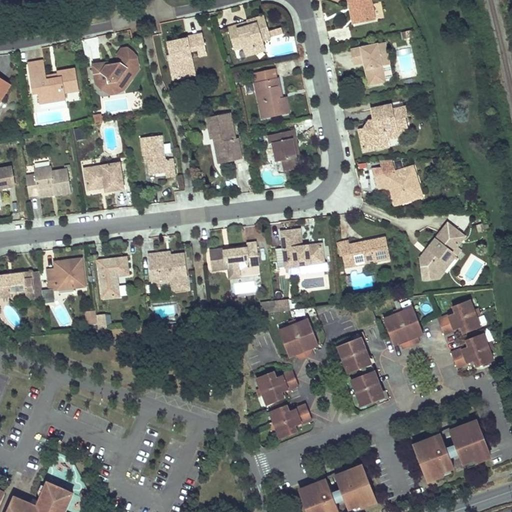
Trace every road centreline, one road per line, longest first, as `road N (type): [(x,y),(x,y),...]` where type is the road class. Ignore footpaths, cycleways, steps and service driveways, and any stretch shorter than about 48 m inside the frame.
road 1 (residential): [(0,239),(301,202),(325,190),(336,158),(304,0)]
road 2 (residential): [(0,349),(233,434),(252,469)]
road 3 (residential): [(0,46),(231,0)]
road 4 (residential): [(456,387),(436,348),(402,358),(394,368),(408,406)]
road 5 (residential): [(333,424),(335,401),(319,364),(303,366),(318,410)]
